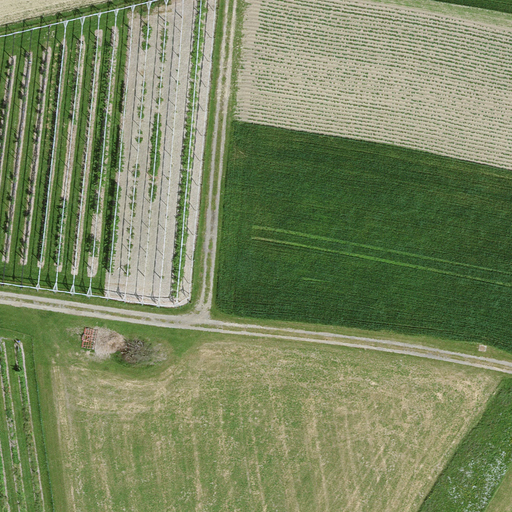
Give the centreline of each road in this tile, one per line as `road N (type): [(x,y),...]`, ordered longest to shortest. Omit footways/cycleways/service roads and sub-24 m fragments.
road 1 (track): [(511,369),(347,338),(0,296)]
road 2 (track): [(232,0),(201,321)]
